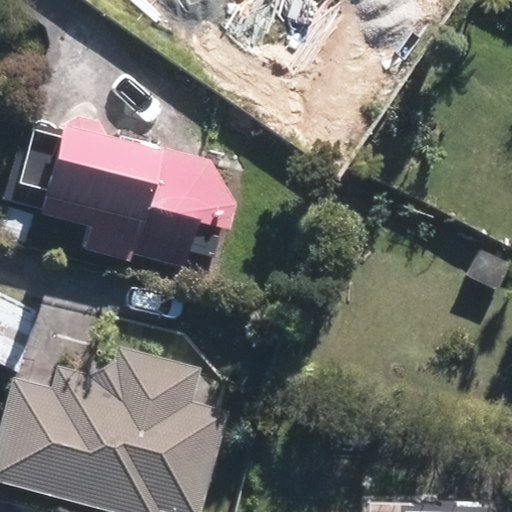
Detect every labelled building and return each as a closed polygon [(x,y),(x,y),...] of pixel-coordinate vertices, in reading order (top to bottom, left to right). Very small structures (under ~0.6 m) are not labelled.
[(268,114),(302,63),(270,41),(235,93),(268,114)] [(95,135),(88,122),(67,116),(54,126),(48,124),(47,127),(11,119),(0,163),(0,202),(26,210),(25,214),(27,216),(78,228),(72,253),(120,265),(123,256),(174,269),(185,223),(220,231),(227,200),(199,162),(95,135)] [(0,234),(17,239),(23,217),(25,211),(0,204),(0,234)] [(0,361),(10,366),(29,304),(0,289),(0,361)] [(110,356),(82,370),(51,363),(46,383),(6,374),(0,396),(0,478),(138,511),(152,511),(154,505),(182,511),(193,511),(220,405),(185,397),(194,364),(113,344),(110,356)] [(471,511),(471,509),(362,507),(362,497),(341,496),(341,476),(299,475),(298,511),(471,511)]
